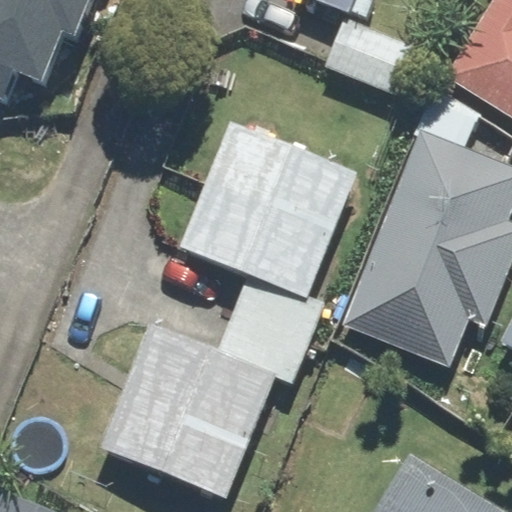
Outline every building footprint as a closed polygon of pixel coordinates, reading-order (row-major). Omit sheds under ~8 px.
[(0,0),(0,100),(11,105),(23,74),(47,83),(63,39),(77,44),(92,0),(0,0)] [(511,28),(489,17),(452,90),(511,119),(511,28)] [(344,27),(324,75),(397,105),(416,56),(344,27)] [(238,130),(186,255),(253,283),(227,352),(157,322),(98,456),(224,511),(279,387),(292,392),(324,304),(308,298),(357,180),(238,130)] [(511,176),(424,138),(342,326),(446,371),(511,219),(511,176)] [(511,511),(417,446),(370,511),(511,511)]
